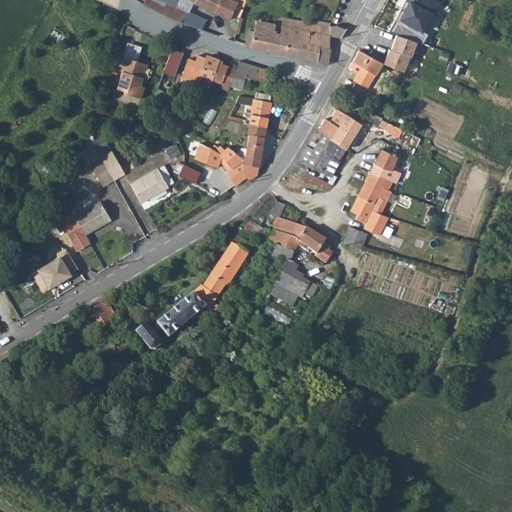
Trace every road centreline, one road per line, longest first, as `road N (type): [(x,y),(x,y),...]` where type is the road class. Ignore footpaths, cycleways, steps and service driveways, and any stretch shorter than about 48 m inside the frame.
road 1 (track): [(268,179),(327,231),(347,274),(303,355),(388,405),(362,453),(474,511)]
road 2 (tertiary): [(326,87),(285,157),(248,197),(0,347)]
road 3 (unclassified): [(326,87),(116,5)]
